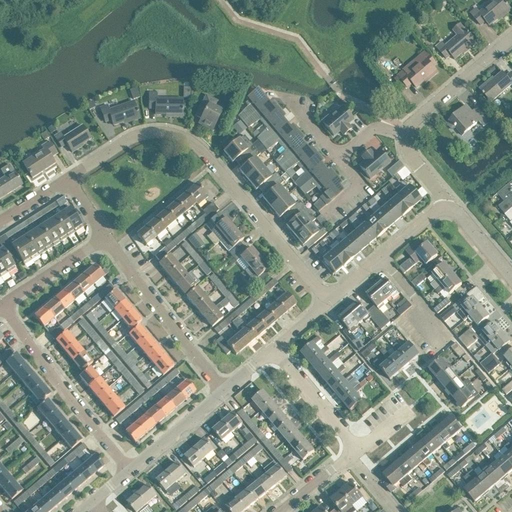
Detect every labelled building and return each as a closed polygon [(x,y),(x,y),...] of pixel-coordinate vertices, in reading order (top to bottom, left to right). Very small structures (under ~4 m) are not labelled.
[(511,11),(505,3),(502,0),(495,0),(479,14),(476,9),(471,14),(474,18),(481,26),(486,21),(489,26),(509,9),(511,11)] [(477,44),(470,36),(468,33),(461,23),(452,31),(456,36),(444,47),(441,44),(436,48),(446,59),(451,55),(455,59),(474,43),(476,44),(477,44)] [(438,73),(434,68),(437,65),(426,51),(397,76),(407,88),(413,84),(416,88),(436,72),(437,73),(438,73)] [(506,77),(502,73),(489,84),(488,83),(481,90),(480,89),(479,89),(491,102),(511,85),(511,74),(511,73),(506,77)] [(243,123),(258,111),(268,103),(258,91),(248,99),(250,101),(246,104),(248,107),(238,117),(243,123)] [(156,109),(156,115),(181,115),(181,118),(182,118),(182,108),(182,99),(156,99),(156,95),(149,95),(149,100),(149,109),(156,109)] [(212,131),(222,112),(215,108),(218,102),(206,96),(199,109),(205,112),(199,124),(212,131)] [(139,119),(136,110),(134,103),(109,111),(107,106),(100,108),(102,113),(105,123),(111,120),(113,126),(138,117),(139,119)] [(258,111),(243,123),(248,129),(259,120),(263,125),(270,120),(279,112),(274,106),(271,107),(268,103),(258,111)] [(475,116),(467,107),(447,123),(452,130),(456,127),(462,136),(470,129),(479,122),(484,127),(489,123),(486,120),(480,112),(475,116)] [(353,120),(342,108),(331,118),(329,116),(321,122),(333,137),(339,131),(343,136),(351,129),(347,125),(353,120)] [(279,112),(270,120),(263,125),(267,129),(257,139),(262,145),(286,125),(282,120),(285,118),(279,112)] [(290,130),(286,125),(262,145),(266,151),(278,143),(282,147),(288,142),(298,134),(292,128),(290,130)] [(91,139),(82,126),(63,139),(60,133),(54,137),(61,148),(66,144),(72,153),(79,148),(79,147),(91,139)] [(298,134),(288,142),(282,147),(285,151),(275,161),(281,168),(295,155),(305,147),(301,143),(303,141),(298,134)] [(246,158),(256,150),(244,136),(224,153),(224,154),(223,155),(226,159),(228,158),(232,163),(243,154),(246,158)] [(32,179),(55,164),(51,158),(57,154),(52,146),(49,142),(42,147),(44,150),(23,164),(32,179)] [(301,170),(307,165),(316,157),(311,150),(309,152),(305,147),(295,155),(281,168),(285,173),(297,165),(301,170)] [(242,178),(246,182),(264,167),(256,158),(260,155),(256,150),(246,158),(250,163),(239,172),(244,177),(242,178)] [(389,164),(379,151),(373,156),(369,152),(362,158),(366,162),(359,167),(370,180),(389,164)] [(8,161),(12,167),(21,161),(18,155),(8,161)] [(316,157),(307,165),(301,170),(304,174),(294,184),(299,190),(314,178),(323,170),(320,165),(322,163),(316,157)] [(400,163),(388,172),(393,177),(404,168),(400,163)] [(22,185),(17,177),(13,172),(9,165),(1,170),(5,177),(0,180),(0,199),(12,192),(11,191),(21,185),(22,185)] [(264,167),(246,182),(250,187),(251,186),(256,191),(266,182),(270,186),(280,178),(276,173),(272,177),(264,167)] [(323,170),(314,178),(299,190),(304,196),(316,187),(320,192),(335,179),(330,172),(327,174),(323,170)] [(266,206),(270,210),(286,196),(278,186),(283,182),(280,178),(270,186),(273,190),(263,199),(267,204),(266,206)] [(340,185),(335,179),(320,192),(323,196),(313,206),(318,212),(342,192),(338,187),(340,185)] [(511,181),(493,198),(494,198),(495,198),(498,196),(504,202),(498,207),(505,215),(511,208),(511,181)] [(198,206),(200,204),(208,198),(197,185),(187,193),(196,204),(198,206)] [(403,192),(399,187),(395,190),(399,194),(411,208),(422,199),(420,200),(414,194),(415,193),(411,188),(410,189),(408,187),(403,192)] [(186,212),(196,204),(187,193),(177,202),(186,212)] [(402,217),(411,208),(399,194),(390,202),(402,217)] [(294,206),(286,196),(270,210),(273,215),(275,214),(279,219),(290,210),(293,214),(303,206),(299,201),(294,206)] [(63,198),(56,202),(60,208),(67,203),(63,198)] [(373,198),(367,203),(371,207),(377,203),(373,199),(373,198)] [(176,221),(186,212),(177,202),(167,210),(176,221)] [(390,202),(382,209),(394,223),(402,217),(390,202)] [(208,219),(211,217),(219,210),(212,203),(203,212),(205,214),(205,215),(208,219)] [(293,238),(303,230),(310,224),(315,220),(303,206),(293,214),(297,218),(286,227),(290,232),(289,233),(293,238)] [(75,233),(83,228),(70,208),(63,213),(69,222),(75,233)] [(382,209),(373,216),(386,231),(386,230),(394,223),(382,209)] [(166,229),(176,221),(167,210),(157,218),(166,229)] [(68,238),(75,233),(69,222),(63,213),(56,218),(68,238)] [(225,220),(221,215),(207,227),(211,232),(220,242),(220,241),(224,238),(224,239),(235,230),(226,219),(225,220)] [(386,231),(373,216),(364,224),(377,238),(386,231)] [(205,222),(201,217),(195,223),(199,227),(205,222)] [(61,242),(68,238),(56,218),(48,222),(61,242)] [(156,237),(166,229),(157,218),(147,226),(156,237)] [(54,247),(61,242),(48,222),(41,227),(54,247)] [(318,233),(310,224),(303,230),(293,238),(297,243),(298,241),(302,246),(313,237),(317,242),(326,234),(323,229),(318,233)] [(377,239),(377,238),(364,224),(356,230),(369,245),(376,238),(377,239)] [(196,230),(192,225),(185,231),(189,236),(196,230)] [(145,246),(153,239),(156,237),(147,226),(137,235),(145,246)] [(46,252),(54,247),(41,227),(34,232),(46,252)] [(236,255),(244,248),(239,243),(243,239),(235,230),(224,239),(224,238),(220,241),(220,242),(219,242),(227,252),(232,257),(236,255)] [(369,245),(356,230),(348,237),(360,252),(369,245)] [(13,236),(10,231),(1,238),(8,249),(12,246),(7,239),(13,236)] [(39,256),(46,252),(34,232),(27,237),(33,246),(39,256)] [(182,234),(175,240),(179,244),(186,238),(182,234)] [(194,247),(201,241),(195,234),(188,240),(194,247)] [(32,261),(39,256),(33,246),(27,237),(19,241),(25,250),(32,261)] [(353,258),(360,252),(348,237),(340,244),(353,259),(353,258)] [(24,266),(32,261),(25,250),(19,241),(12,246),(24,266)] [(166,248),(165,248),(169,252),(176,247),(172,242),(166,248)] [(190,256),(194,252),(185,242),(181,246),(190,256)] [(399,269),(404,275),(422,260),(427,265),(437,256),(427,244),(422,249),(417,243),(406,252),(409,255),(411,258),(408,261),(399,269)] [(353,259),(340,244),(331,252),(329,249),(328,249),(332,253),(344,267),(353,259)] [(158,261),(169,252),(165,248),(155,257),(158,261)] [(236,255),(232,257),(236,262),(241,258),(249,268),(260,259),(251,249),(247,252),(244,248),(236,255)] [(16,269),(4,251),(3,249),(0,251),(0,260),(8,274),(16,269)] [(328,249),(322,255),(325,258),(323,260),(334,274),(332,275),(332,276),(343,267),(344,267),(332,253),(328,249)] [(167,275),(178,266),(170,256),(166,258),(159,265),(167,275)] [(203,263),(197,256),(192,259),(198,266),(203,263)] [(253,281),(243,289),(248,295),(257,287),(261,284),(269,277),(265,272),(268,269),(260,259),(249,268),(244,272),(245,272),(253,281)] [(0,276),(1,278),(8,274),(0,260),(0,276)] [(435,290),(453,275),(444,264),(432,274),(437,280),(431,285),(435,290)] [(85,275),(94,285),(104,277),(100,273),(95,266),(85,275)] [(176,285),(187,276),(178,266),(167,275),(176,285)] [(211,272),(205,266),(201,270),(206,276),(211,272)] [(104,269),(100,273),(104,277),(108,273),(104,269)] [(426,279),(422,274),(411,283),(415,288),(426,279)] [(84,294),(94,285),(85,275),(75,283),(84,294)] [(449,295),(462,285),(453,275),(435,290),(439,295),(445,289),(449,295)] [(184,295),(192,289),(195,286),(187,276),(176,285),(184,295)] [(217,289),(222,285),(215,278),(211,282),(217,289)] [(267,292),(277,283),(274,279),(264,287),(267,292)] [(394,290),(386,280),(376,288),(387,300),(391,297),(393,300),(400,293),(396,289),(394,290)] [(74,302),(84,294),(75,283),(64,291),(74,302)] [(104,298),(114,289),(110,285),(100,293),(104,298)] [(261,298),(267,292),(264,287),(257,293),(261,298)] [(195,308),(205,299),(197,288),(194,291),(186,297),(195,308)] [(220,292),(225,299),(230,295),(224,288),(220,292)] [(387,328),(391,324),(390,323),(380,311),(385,306),(383,304),(387,300),(376,288),(367,296),(375,306),(371,309),(386,326),(387,328)] [(64,311),(74,302),(64,291),(55,300),(64,311)] [(114,310),(124,301),(116,291),(105,300),(114,310)] [(286,313),(296,305),(287,294),(277,303),(286,313)] [(239,305),(230,295),(225,299),(214,308),(209,312),(203,317),(212,328),(222,319),(217,313),(229,303),(234,309),(239,305)] [(90,301),(94,306),(101,300),(97,296),(90,301)] [(247,309),(257,300),(254,296),(244,304),(247,309)] [(437,314),(445,308),(451,303),(447,298),(441,303),(433,310),(437,314)] [(464,322),(467,319),(481,307),(473,298),(461,308),(462,309),(457,314),(464,322)] [(203,317),(209,312),(214,308),(205,299),(195,308),(203,317)] [(54,319),(64,311),(55,300),(45,308),(54,319)] [(122,320),(133,311),(124,301),(114,310),(122,320)] [(401,317),(403,314),(412,307),(408,302),(397,312),(401,317)] [(276,322),(286,313),(277,303),(267,311),(276,322)] [(366,313),(358,303),(349,311),(359,323),(363,321),(365,323),(371,318),(376,324),(381,330),(386,326),(371,309),(366,313)] [(80,310),(84,314),(91,309),(87,304),(80,310)] [(241,315),(247,309),(244,304),(237,310),(241,315)] [(444,323),(452,316),(456,312),(452,307),(448,311),(440,318),(444,323)] [(477,327),(489,317),(481,307),(467,319),(472,324),(473,322),(477,327)] [(34,317),(44,328),(54,319),(45,308),(34,317)] [(131,330),(134,328),(141,322),(133,311),(122,320),(131,330)] [(266,330),(276,322),(267,311),(257,319),(266,330)] [(353,344),(357,340),(352,334),(357,330),(355,327),(359,323),(349,311),(339,319),(347,329),(343,333),(353,344)] [(74,323),(81,317),(77,312),(70,318),(74,323)] [(94,327),(98,323),(90,313),(85,317),(94,327)] [(234,313),(227,319),(231,323),(237,317),(234,313)] [(247,328),(237,317),(231,323),(237,330),(234,333),(237,336),(246,347),(256,339),(250,332),(247,328)] [(256,339),(266,330),(257,319),(247,328),(250,332),(256,339)] [(67,321),(60,326),(64,331),(71,325),(67,321)] [(218,334),(225,328),(228,326),(224,321),(214,330),(218,334)] [(80,326),(86,334),(91,330),(85,322),(80,326)] [(104,330),(98,323),(94,327),(100,334),(104,330)] [(486,347),(503,333),(494,323),(482,333),(483,334),(478,338),(479,339),(486,347)] [(54,340),(64,331),(60,326),(50,335),(54,340)] [(137,346),(148,337),(140,327),(132,333),(129,336),(137,346)] [(463,345),(476,335),(471,329),(459,339),(459,340),(463,345)] [(64,352),(75,343),(66,333),(56,342),(64,352)] [(89,337),(94,343),(99,340),(93,333),(89,337)] [(102,337),(108,344),(113,340),(107,333),(102,337)] [(486,347),(492,355),(493,355),(498,351),(499,352),(510,342),(503,333),(486,347)] [(479,339),(478,338),(476,335),(463,345),(467,349),(479,339)] [(246,347),(237,336),(231,341),(228,336),(223,340),(221,338),(215,342),(226,355),(232,351),(236,356),(246,347)] [(145,357),(157,347),(148,337),(137,346),(145,357)] [(309,363),(321,353),(315,346),(321,341),(318,337),(311,343),(312,344),(301,354),(309,363)] [(103,354),(108,350),(99,340),(94,343),(103,354)] [(73,362),(83,353),(75,343),(64,352),(73,362)] [(459,358),(465,354),(456,343),(451,348),(459,358)] [(371,353),(377,348),(374,344),(368,349),(371,353)] [(398,354),(408,365),(419,356),(409,344),(401,350),(396,344),(393,347),(398,354)] [(112,349),(119,357),(123,353),(117,345),(112,349)] [(154,367),(165,357),(157,347),(145,357),(154,367)] [(317,372),(328,362),(323,356),(329,351),(327,348),(321,353),(309,363),(317,372)] [(392,359),(387,353),(383,348),(380,351),(389,362),(398,373),(408,365),(398,354),(392,359)] [(11,355),(7,351),(0,357),(4,361),(11,355)] [(81,372),(89,366),(92,363),(83,353),(73,362),(81,372)] [(325,381),(336,372),(331,366),(338,359),(342,357),(339,353),(328,362),(317,372),(325,381)] [(14,374),(24,365),(16,355),(8,361),(6,364),(14,374)] [(114,366),(118,362),(112,355),(107,359),(114,366)] [(480,365),(484,370),(497,360),(493,355),(492,355),(480,365)] [(121,360),(127,367),(132,363),(126,356),(121,360)] [(162,377),(166,374),(173,367),(165,357),(154,367),(162,377)] [(377,360),(374,363),(379,370),(380,369),(390,380),(398,373),(389,362),(383,367),(377,360)] [(429,370),(438,381),(450,370),(452,368),(449,364),(447,366),(441,360),(429,370)] [(489,375),(501,365),(497,360),(484,370),(489,375)] [(23,384),(33,375),(24,365),(14,374),(23,384)] [(127,372),(121,365),(116,369),(121,375),(122,376),(127,372)] [(135,366),(130,370),(136,377),(140,373),(135,366)] [(333,391),(344,381),(339,375),(346,370),(343,366),(336,372),(325,381),(333,391)] [(88,388),(99,379),(90,369),(87,371),(79,378),(88,388)] [(168,375),(172,380),(179,374),(175,370),(168,375)] [(445,390),(458,379),(450,370),(438,381),(445,390)] [(31,394),(41,385),(33,375),(23,384),(31,394)] [(129,375),(125,379),(131,386),(135,382),(129,375)] [(147,390),(151,386),(143,376),(138,380),(147,390)] [(341,400),(352,391),(347,385),(353,379),(351,376),(344,381),(333,391),(341,400)] [(158,384),(162,388),(169,382),(165,378),(158,384)] [(96,398),(107,389),(99,379),(88,388),(96,398)] [(462,385),(458,379),(445,390),(454,399),(466,389),(470,385),(471,384),(467,380),(462,385)] [(511,381),(502,391),(506,396),(511,390),(511,381)] [(185,401),(195,393),(186,382),(176,390),(185,401)] [(40,404),(42,402),(50,395),(41,385),(31,394),(40,404)] [(144,392),(138,385),(133,389),(139,396),(144,392)] [(350,412),(362,402),(355,394),(361,389),(358,385),(352,391),(341,400),(350,412)] [(466,389),(454,399),(462,409),(466,405),(468,408),(475,402),(473,400),(479,395),(470,385),(466,389)] [(152,397),(159,391),(155,386),(148,392),(152,397)] [(105,408),(116,399),(107,389),(96,398),(105,408)] [(175,410),(185,401),(176,390),(166,399),(175,410)] [(261,411),(272,402),(263,392),(252,401),(261,411)] [(138,401),(142,405),(149,399),(145,395),(138,401)] [(113,418),(121,412),(124,409),(116,399),(105,408),(113,418)] [(165,418),(175,410),(166,399),(156,407),(165,418)] [(45,420),(56,411),(47,401),(40,408),(37,410),(45,420)] [(269,421),(280,412),(272,402),(261,411),(269,421)] [(132,414),(139,408),(135,403),(128,409),(132,414)] [(155,427),(165,418),(156,407),(146,416),(155,427)] [(246,424),(250,420),(242,410),(237,414),(244,422),(246,424)] [(54,430),(64,421),(56,411),(45,420),(54,430)] [(118,418),(122,422),(129,416),(125,412),(118,418)] [(278,431),(289,422),(280,412),(269,421),(278,431)] [(480,417),(487,426),(497,417),(492,412),(488,416),(485,413),(480,417)] [(233,433),(243,425),(240,422),(233,414),(224,422),(229,428),(233,433)] [(13,415),(8,418),(15,426),(19,423),(13,415)] [(145,435),(155,427),(146,416),(136,424),(145,435)] [(451,439),(454,437),(461,430),(451,418),(441,426),(451,439)] [(256,427),(250,420),(246,424),(252,431),(256,427)] [(63,440),(73,431),(64,421),(54,430),(63,440)] [(222,442),(233,433),(229,428),(224,422),(213,431),(222,442)] [(286,441),(297,432),(289,422),(278,431),(286,441)] [(19,423),(15,426),(22,435),(26,431),(19,423)] [(135,443),(145,435),(136,424),(126,433),(135,443)] [(450,447),(446,443),(451,439),(441,426),(431,435),(442,447),(445,451),(450,447)] [(262,428),(254,434),(260,441),(268,435),(262,428)] [(71,450),(74,448),(81,441),(73,431),(63,440),(71,450)] [(294,451),(300,446),(306,442),(297,432),(286,441),(294,451)] [(432,455),(442,447),(431,435),(422,442),(432,455)] [(37,444),(32,437),(27,441),(33,448),(37,444)] [(16,449),(23,443),(19,438),(12,444),(16,449)] [(204,459),(214,451),(212,448),(205,440),(195,449),(204,459)] [(248,451),(254,445),(250,440),(244,446),(248,451)] [(273,447),(267,440),(263,444),(269,451),(273,447)] [(303,461),(314,452),(306,442),(300,446),(294,451),(303,461)] [(427,468),(431,464),(427,459),(432,455),(422,442),(412,451),(427,468)] [(12,444),(5,450),(9,455),(16,449),(12,444)] [(37,444),(33,448),(39,455),(43,451),(37,444)] [(82,452),(87,448),(83,444),(73,452),(77,457),(76,457),(79,460),(85,455),(82,452)] [(253,450),(257,455),(263,449),(259,444),(253,450)] [(465,455),(475,447),(472,444),(462,452),(465,455)] [(511,468),(511,448),(509,445),(499,453),(503,458),(511,468)] [(194,468),(204,459),(195,449),(185,457),(194,468)] [(241,449),(233,455),(237,460),(245,453),(241,449)] [(277,460),(281,456),(276,450),(271,454),(277,460)] [(221,460),(226,456),(221,451),(217,455),(221,460)] [(427,468),(412,451),(402,459),(413,471),(418,467),(423,472),(427,468)] [(77,457),(73,452),(66,458),(70,462),(76,457),(77,457)] [(456,463),(465,455),(462,452),(453,460),(456,463)] [(247,463),(253,458),(250,453),(243,459),(247,463)] [(292,460),(288,456),(284,460),(284,459),(279,463),(288,474),(293,470),(288,464),(292,460)] [(50,468),(54,464),(49,457),(44,461),(50,468)] [(93,476),(103,467),(94,457),(84,466),(93,476)] [(40,462),(36,458),(29,464),(33,469),(40,463),(40,462)] [(511,471),(511,468),(503,458),(498,462),(494,459),(490,462),(494,466),(493,466),(504,478),(511,471)] [(393,467),(408,485),(412,481),(408,475),(413,471),(402,459),(393,467)] [(63,461),(56,466),(63,474),(70,469),(67,465),(63,461)] [(237,472),(244,466),(240,461),(233,467),(237,472)] [(494,486),(504,478),(493,466),(494,466),(490,462),(486,465),(490,469),(484,474),(494,486)] [(29,464),(22,470),(26,475),(33,469),(29,464)] [(176,483),(186,475),(184,471),(177,464),(167,472),(176,483)] [(218,476),(225,470),(221,465),(214,471),(218,476)] [(450,480),(463,469),(460,465),(447,476),(450,480)] [(83,484),(93,476),(84,466),(74,474),(83,484)] [(276,486),(287,478),(281,470),(278,467),(267,475),(276,486)] [(408,485),(393,467),(383,475),(388,481),(383,484),(391,493),(396,489),(394,487),(399,483),(403,488),(408,485)] [(53,469),(46,475),(50,479),(57,473),(53,469)] [(227,480),(234,474),(230,469),(223,475),(227,480)] [(436,480),(445,473),(442,469),(434,476),(436,480)] [(0,487),(2,490),(13,481),(5,471),(0,475),(0,487)] [(479,478),(472,471),(468,475),(478,486),(485,494),(494,486),(484,474),(479,478)] [(166,492),(176,483),(167,472),(157,481),(163,489),(166,492)] [(73,493),(83,484),(74,474),(64,482),(73,493)] [(204,480),(208,484),(215,478),(211,474),(204,480)] [(266,494),(276,486),(267,475),(257,483),(266,494)] [(475,503),(485,494),(478,486),(468,475),(464,478),(470,486),(464,490),(475,503)] [(47,482),(43,478),(36,483),(40,488),(47,482)] [(214,498),(218,495),(214,491),(224,483),(220,478),(207,489),(214,498)] [(11,501),(19,494),(22,492),(13,481),(2,490),(11,501)] [(63,501),(73,493),(64,482),(54,491),(63,501)] [(256,502),(266,494),(257,483),(247,491),(253,499),(256,502)] [(357,492),(351,484),(341,493),(348,501),(352,506),(362,498),(366,503),(367,503),(369,505),(373,502),(362,488),(357,492)] [(27,499),(37,490),(33,486),(23,494),(27,499)] [(147,505),(157,496),(154,494),(148,486),(138,495),(147,505)] [(190,499),(197,493),(193,489),(186,495),(190,499)] [(53,510),(63,501),(54,491),(44,499),(53,510)] [(246,510),(256,502),(253,499),(247,491),(237,499),(242,505),(246,510)] [(204,492),(197,498),(201,502),(208,496),(204,492)] [(332,511),(350,511),(354,509),(352,506),(348,501),(341,493),(331,501),(337,508),(333,511),(332,511)] [(409,503),(417,496),(415,493),(407,500),(409,503)] [(23,494),(16,500),(20,505),(27,499),(23,494)] [(134,511),(139,511),(144,508),(147,505),(138,495),(128,503),(134,511)] [(176,504),(180,508),(187,502),(183,498),(176,504)] [(37,511),(50,511),(53,510),(44,499),(34,508),(37,511)] [(230,511),(243,511),(246,510),(242,505),(237,499),(227,508),(229,511),(230,511)] [(194,500),(187,506),(191,511),(198,505),(194,500)]
